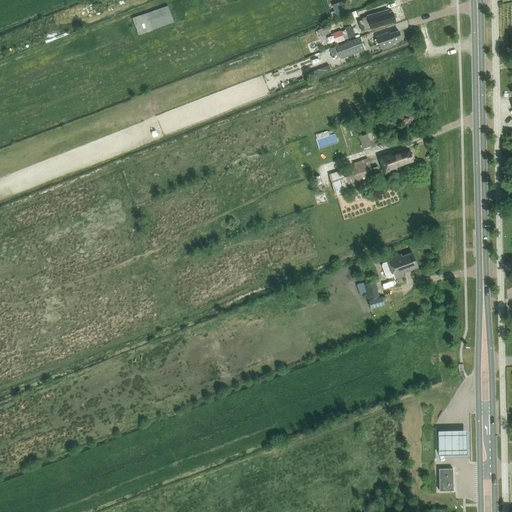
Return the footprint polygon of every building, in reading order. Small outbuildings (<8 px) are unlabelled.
[(341,1),(332,4),(336,16),(345,12),(341,1)] [(173,22),(167,6),(132,18),(138,35),(152,30),(152,29),(173,22)] [(388,10),(368,16),(361,18),(362,20),(358,21),(361,32),(395,21),(392,11),(389,13),(388,10)] [(355,36),(351,25),(344,27),(345,30),(341,31),(340,29),(332,32),(336,42),(355,36)] [(376,37),(377,39),(374,40),(376,45),(379,44),(381,49),(393,44),(393,43),(401,39),(398,31),(390,34),(389,32),(376,37)] [(365,50),(360,37),(329,49),(333,59),(340,57),(341,59),(365,50)] [(317,75),(332,69),(330,64),(314,70),(317,75)] [(363,149),(371,146),(367,134),(358,137),(363,149)] [(391,154),(379,158),(384,173),(396,169),(395,167),(413,161),(412,159),(414,157),(413,153),(410,153),(409,151),(392,156),(391,154)] [(381,177),(378,166),(371,168),(369,160),(354,166),(329,174),(337,196),(351,191),(362,187),(361,184),(381,177)] [(387,259),(388,261),(381,263),(380,266),(385,277),(387,278),(393,276),(395,279),(404,276),(403,273),(418,267),(412,253),(402,256),(401,254),(387,259)] [(367,300),(378,297),(374,281),(363,284),(365,293),(367,300)] [(378,297),(367,300),(370,308),(383,305),(381,296),(378,297)] [(461,430),(437,431),(438,456),(462,455),(466,455),(466,430),(461,430)] [(453,469),(439,469),(440,491),(454,491),(453,469)]
